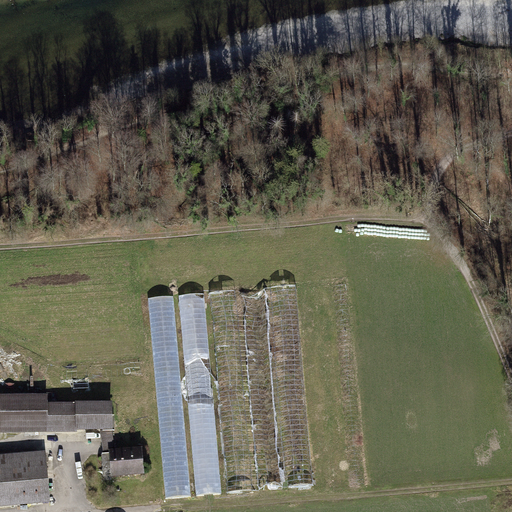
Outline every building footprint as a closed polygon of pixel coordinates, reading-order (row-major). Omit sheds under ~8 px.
[(177,294),(151,296),(166,497),(191,495),(177,294)] [(198,494),(223,492),(212,377),(200,378),(202,396),(195,397),(196,404),(190,405),(198,494)] [(48,394),(0,394),(0,433),(115,432),(115,401),(48,402),(48,394)] [(143,447),(108,449),(110,478),(144,476),(143,447)] [(46,452),(0,454),(0,507),(50,504),(46,452)]
